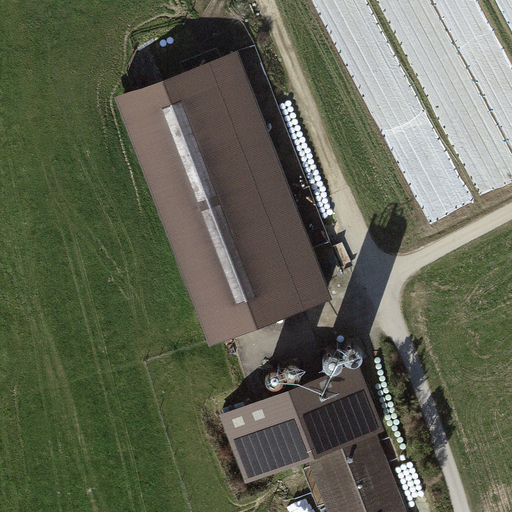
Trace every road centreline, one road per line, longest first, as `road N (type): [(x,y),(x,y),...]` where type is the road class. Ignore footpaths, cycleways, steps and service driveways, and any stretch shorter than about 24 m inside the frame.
road 1 (track): [(462,511),(380,280),(511,211)]
road 2 (track): [(380,280),(267,0)]
